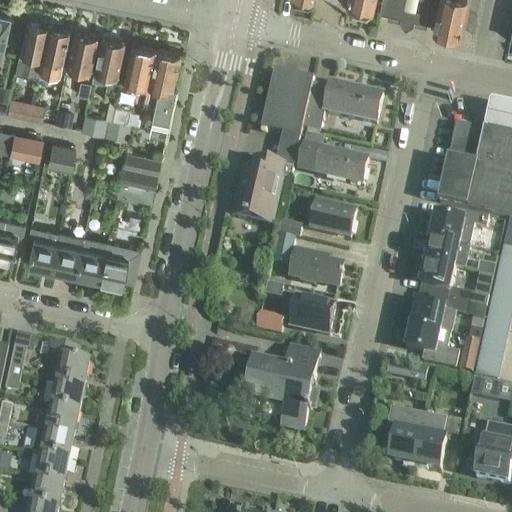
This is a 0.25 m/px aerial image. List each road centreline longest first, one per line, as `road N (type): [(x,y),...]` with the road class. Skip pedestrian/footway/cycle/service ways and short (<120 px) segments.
road 1 (residential): [(336,492),(429,69)]
road 2 (tertiary): [(171,338),(235,25)]
road 3 (residential): [(429,69),(235,25)]
road 4 (residential): [(146,451),(336,492)]
road 5 (residential): [(171,338),(0,301)]
road 6 (residential): [(235,25),(111,0)]
